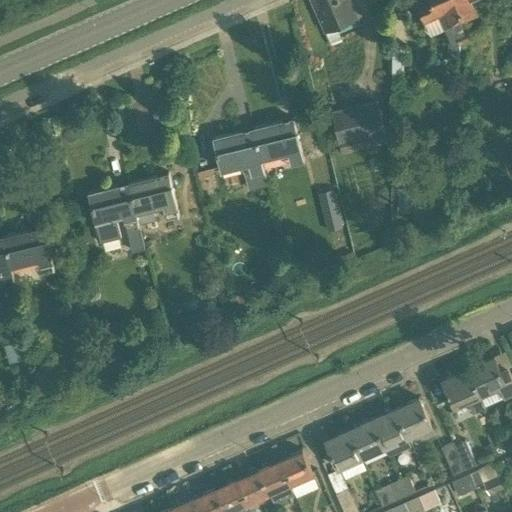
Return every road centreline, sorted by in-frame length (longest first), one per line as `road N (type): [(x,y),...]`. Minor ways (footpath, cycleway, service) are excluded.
road 1 (residential): [(60,511),(511,311)]
road 2 (residential): [(0,105),(242,0)]
road 3 (secondary): [(0,73),(165,0)]
